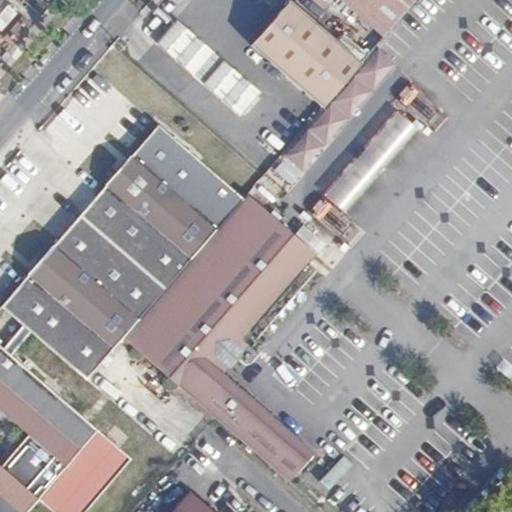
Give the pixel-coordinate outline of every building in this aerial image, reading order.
[(0,0),(0,20),(15,2),(12,0),(0,0)] [(331,0),(384,46),(422,0),(331,0)] [(322,116),(362,69),(290,7),(251,53),(322,116)] [(164,50),(200,81),(213,65),(177,34),(164,50)] [(197,84),(206,92),(209,89),(222,73),(225,70),(215,62),(213,65),(200,81),(197,84)] [(222,73),(209,89),(245,120),(258,104),(222,73)] [(402,111),(370,145),(389,163),(421,127),(402,111)] [(163,132),(2,310),(21,327),(42,345),(88,384),(130,338),(253,196),(248,192),(241,199),(163,132)] [(370,145),(360,157),(380,174),(389,163),(370,145)] [(288,156),(253,196),(272,212),(307,172),(288,156)] [(380,174),(360,157),(328,191),(348,210),(380,174)] [(318,253),(317,249),(313,246),(298,234),(272,212),(253,196),(130,338),(290,478),(315,451),(226,368),(251,343),(246,337),(318,253)] [(298,234),(313,246),(329,227),(314,214),(298,234)] [(0,511),(27,511),(100,432),(26,365),(42,345),(21,327),(5,346),(0,342),(0,511)] [(100,432),(39,499),(53,511),(89,511),(134,463),(100,432)] [(215,511),(193,492),(175,511),(215,511)]
